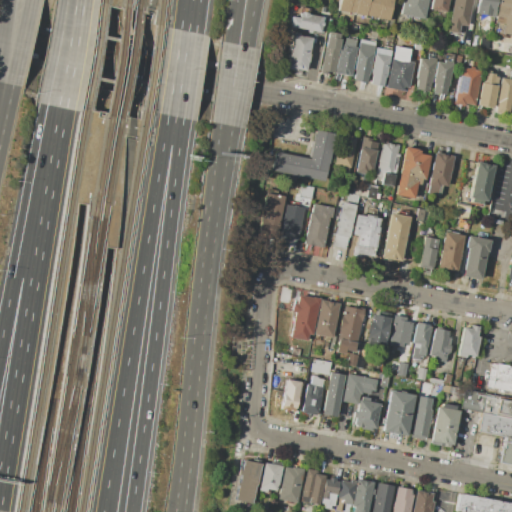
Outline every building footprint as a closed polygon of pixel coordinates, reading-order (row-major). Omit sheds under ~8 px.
[(339,0),(391,0),(388,20),(337,10),(339,0)] [(399,15),(401,0),(427,0),(423,19),(399,15)] [(430,0),(447,0),(445,12),(429,9),(430,0)] [(452,0),(470,0),(466,27),(459,25),(458,34),(446,32),(452,0)] [(477,0),(496,0),(493,17),(475,13),(477,0)] [(497,0),(511,0),(511,35),(500,33),(502,24),(493,22),(497,0)] [(300,13),(322,17),(321,27),(316,26),(315,31),(297,28),(300,13)] [(327,31),(338,33),(337,38),(338,38),(331,73),(319,71),(327,31)] [(462,33),(479,37),(477,47),(460,44),(462,33)] [(293,34),(311,38),(305,71),(295,69),(294,72),(286,70),(293,34)] [(342,44),(344,38),(355,40),(354,47),(342,44)] [(480,38),(487,40),(486,49),(478,47),(480,38)] [(488,39),(503,42),(500,54),(486,51),(488,39)] [(413,49),(414,41),(424,43),(422,51),(413,49)] [(358,43),(373,45),(368,74),(366,74),(364,84),(352,82),(354,71),(352,71),(358,43)] [(339,44),(342,44),(354,47),(355,47),(350,77),(333,73),(339,44)] [(391,58),(393,46),(409,49),(407,61),(391,58)] [(375,47),(390,50),(385,78),(383,77),(381,88),(369,86),(371,74),(369,74),(375,47)] [(419,58),(426,59),(427,57),(435,58),(430,83),(429,83),(427,92),(414,90),(416,80),(415,80),(419,58)] [(390,58),(391,58),(407,61),(412,62),(407,87),(402,86),(401,91),(385,88),(390,58)] [(435,61),(443,63),(443,60),(451,62),(447,86),(446,86),(444,96),(431,94),(433,83),(431,83),(435,61)] [(460,67),(479,70),(473,106),(464,104),(464,106),(453,103),(460,67)] [(482,83),(484,72),(497,75),(495,86),(482,83)] [(499,77),(511,78),(511,84),(507,113),(493,111),(499,77)] [(476,106),(480,83),(482,83),(495,86),(491,109),(476,106)] [(270,170),(274,151),(309,157),(314,128),(333,132),(324,180),(270,170)] [(349,168),(331,164),(337,132),(355,136),(349,168)] [(360,137),(369,138),(369,141),(377,143),(371,171),(369,171),(368,175),(354,173),(360,137)] [(382,142),(398,145),(396,154),(399,154),(395,176),(393,176),(391,187),(374,184),(378,162),(377,162),(379,150),(380,150),(382,142)] [(403,147),(419,149),(418,153),(429,155),(424,180),(421,180),(420,184),(415,183),(412,198),(395,195),(403,147)] [(434,152),(452,155),(446,187),(439,186),(437,196),(426,194),(434,152)] [(475,161),(492,165),(485,201),(481,200),(480,205),(469,203),(469,198),(468,198),(475,161)] [(284,196),(275,239),(258,236),(262,216),(265,216),(266,211),(263,210),(266,192),(284,196)] [(340,202),(354,205),(345,249),(331,246),(335,226),(334,225),(335,221),(336,221),(340,202)] [(313,203),(332,207),(330,220),(327,219),(322,246),(303,243),(309,212),(311,212),(313,203)] [(285,204),(304,208),(298,239),(289,237),(288,241),(278,239),(285,204)] [(417,209),(430,211),(428,222),(415,220),(417,209)] [(389,212),(408,216),(400,262),(380,258),(389,212)] [(354,214),(380,219),(374,248),(349,243),(354,214)] [(443,232),(462,235),(455,271),(436,268),(443,232)] [(467,235),(488,239),(485,253),(484,252),(478,280),(460,277),(466,248),(464,247),(467,235)] [(423,236),(437,239),(431,270),(417,267),(423,236)] [(298,295),(318,299),(312,335),(307,334),(306,341),(289,338),(294,313),(290,312),(292,304),(296,304),(298,295)] [(319,300),(338,303),(331,338),(313,334),(319,300)] [(343,306),(363,310),(356,342),(335,337),(343,306)] [(370,315),(377,316),(378,311),(390,313),(383,346),(364,341),(370,315)] [(393,315),(405,318),(404,321),(411,323),(407,344),(403,343),(401,349),(394,347),(394,345),(386,343),(393,315)] [(415,322),(428,325),(428,327),(430,327),(423,355),(411,353),(413,343),(411,342),(415,322)] [(462,327),(468,328),(469,325),(477,327),(475,336),(478,337),(473,356),(465,354),(464,358),(455,356),(462,327)] [(434,328),(448,331),(447,337),(450,338),(448,345),(449,345),(447,354),(445,353),(443,362),(432,359),(433,356),(427,355),(434,328)] [(337,339),(354,343),(352,352),(344,350),(343,353),(334,351),(337,339)] [(291,348),(299,349),(298,356),(290,354),(291,348)] [(403,349),(409,351),(407,361),(400,360),(403,349)] [(348,354),(356,355),(355,367),(346,366),(348,354)] [(295,356),(305,358),(303,368),(293,366),(295,356)] [(309,371),(311,363),(314,363),(315,359),(330,362),(327,375),(309,371)] [(511,392),(490,388),(495,363),(511,366),(511,392)] [(417,367),(426,369),(424,380),(415,379),(417,367)] [(328,372),(342,375),(334,417),(320,414),(328,372)] [(345,373),(375,379),(373,391),(369,390),(368,395),(360,393),(359,395),(358,395),(357,400),(356,404),(340,401),(345,373)] [(442,384),(443,380),(444,374),(450,375),(448,385),(442,384)] [(311,375),(323,377),(321,387),(309,385),(311,375)] [(285,379),(299,382),(294,411),(279,409),(285,379)] [(305,384),(309,385),(321,387),(316,413),(314,412),(314,415),(303,413),(303,410),(300,410),(305,384)] [(388,390),(413,394),(405,436),(381,432),(388,390)] [(460,405),(463,391),(497,399),(494,413),(460,405)] [(415,408),(418,396),(430,398),(428,410),(415,408)] [(511,402),(509,416),(494,413),(497,399),(511,402)] [(357,400),(378,404),(374,429),(360,427),(360,428),(353,427),(354,425),(352,425),(356,404),(357,400)] [(436,406),(440,407),(441,403),(454,406),(453,409),(458,410),(452,445),(450,444),(449,447),(431,444),(431,441),(430,440),(436,406)] [(415,408),(428,410),(424,436),(410,434),(415,408)] [(480,413),(511,419),(511,438),(504,437),(476,432),(480,413)] [(511,438),(511,464),(497,462),(499,448),(502,449),(504,437),(511,438)] [(242,460),(260,464),(256,485),(254,485),(251,505),(234,501),(237,486),(235,486),(235,483),(238,483),(239,475),(237,475),(238,470),(240,470),(242,460)] [(263,463),(280,466),(277,485),(276,485),(275,491),(266,489),(266,492),(258,490),(263,463)] [(283,467),(290,468),(290,467),(302,469),(296,503),(277,500),(283,467)] [(306,469),(316,471),(316,474),(314,473),(309,498),(301,496),(306,469)] [(314,473),(316,474),(324,475),(323,479),(319,503),(319,505),(308,503),(309,498),(314,473)] [(327,480),(328,480),(328,478),(334,479),(334,481),(338,482),(333,506),(329,505),(329,509),(322,507),(323,504),(319,503),(323,479),(327,480)] [(349,511),(355,479),(371,482),(370,489),(372,489),(371,495),(369,494),(365,511),(349,511)] [(339,480),(354,483),(350,505),(341,503),(342,500),(335,499),(339,480)] [(369,511),(375,483),(392,486),(387,511),(369,511)] [(390,511),(395,487),(411,490),(410,495),(412,495),(409,511),(390,511)] [(411,511),(415,490),(433,493),(429,511),(411,511)] [(511,511),(511,503),(457,493),(454,511),(511,511)]
